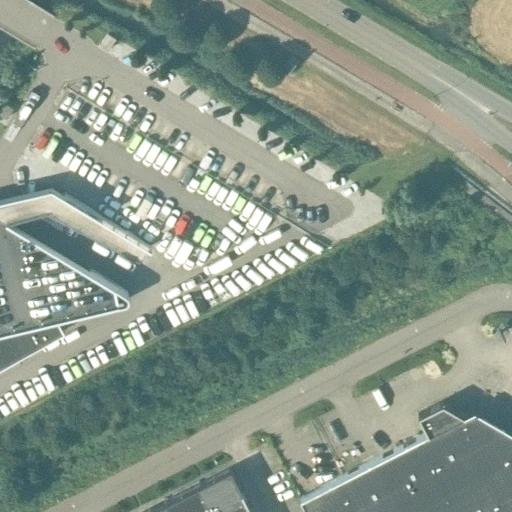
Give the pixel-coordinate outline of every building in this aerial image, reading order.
[(108,49),(115,37),(115,36),(107,31),(106,33),(100,44),(108,49)] [(57,316),(124,300),(125,300),(126,299),(127,298),(128,297),(128,296),(128,295),(128,294),(128,293),(128,292),(127,291),(126,290),(125,290),(90,268),(89,268),(88,268),(73,272),(70,259),(69,255),(65,256),(50,260),(47,245),(46,241),(42,242),(27,246),(24,231),(23,228),(6,218),(5,217),(0,213),(0,364),(64,328),(57,316)] [(427,431),(327,482),(300,496),(307,511),(511,511),(511,429),(505,425),(494,430),(442,400),(417,412),(427,431)] [(237,478),(231,466),(229,467),(229,468),(214,475),(212,475),(213,476),(198,483),(197,483),(211,511),(212,511),(245,496),(236,478),(237,478)] [(171,511),(211,511),(197,483),(196,484),(197,484),(182,491),(180,492),(181,492),(166,500),(166,499),(165,500),(171,511)] [(251,511),(244,497),(245,496),(212,511),(251,511)] [(171,511),(165,500),(164,500),(165,500),(150,508),(150,507),(148,508),(149,509),(141,511),(171,511)]
